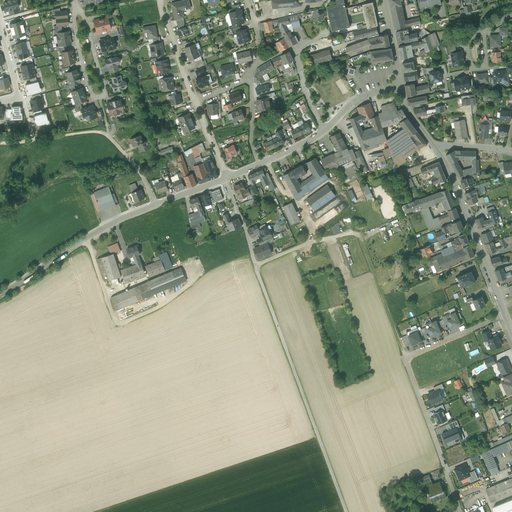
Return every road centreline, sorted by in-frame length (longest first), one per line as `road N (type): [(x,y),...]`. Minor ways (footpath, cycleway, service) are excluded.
road 1 (residential): [(461,510),(404,358),(504,314)]
road 2 (unclassified): [(345,511),(254,265)]
road 3 (residential): [(76,5),(94,98),(105,91),(81,11)]
road 4 (residential): [(504,314),(433,145)]
road 5 (residential): [(155,204),(0,294)]
road 6 (track): [(404,358),(357,232)]
